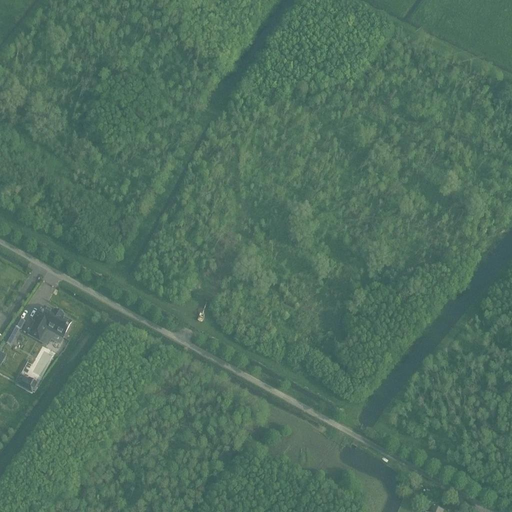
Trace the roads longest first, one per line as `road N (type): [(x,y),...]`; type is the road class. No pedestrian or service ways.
road 1 (track): [(511,503),(388,430),(372,435),(349,422),(347,407),(0,216)]
road 2 (unclassified): [(492,511),(0,241)]
road 3 (track): [(511,270),(388,430)]
